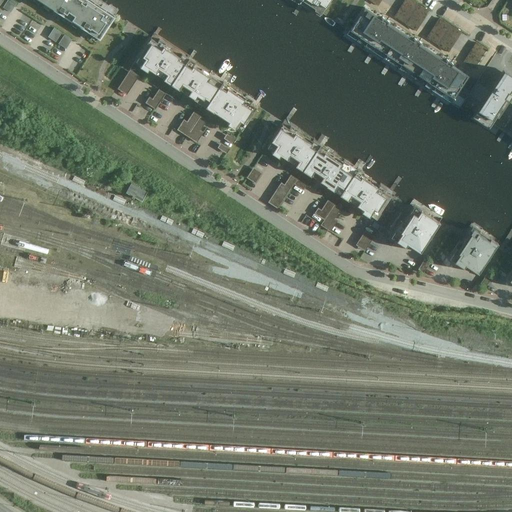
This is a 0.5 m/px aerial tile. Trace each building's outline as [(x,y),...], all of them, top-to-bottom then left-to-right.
[(16,3),(11,0),(7,0),(3,8),(10,13),(16,3)] [(115,17),(89,0),(34,0),(57,15),(85,33),(98,42),(115,17)] [(301,0),(321,13),(329,0),(301,0)] [(406,0),(396,16),(407,22),(419,3),(413,0),(406,0)] [(428,9),(419,3),(407,22),(417,28),(428,9)] [(464,72),(360,4),(345,29),(449,96),(464,72)] [(439,44),(451,25),(441,18),(428,37),(439,44)] [(462,31),(451,25),(439,44),(449,51),(462,31)] [(62,32),(54,28),(48,37),(56,42),(62,32)] [(72,39),(65,34),(59,44),(66,48),(72,39)] [(156,39),(138,66),(162,81),(186,97),(209,112),(233,128),(250,101),(156,39)] [(489,49),(476,41),(465,59),(477,67),(489,49)] [(511,102),(511,70),(503,64),(472,110),(496,126),(511,102)] [(138,76),(129,70),(118,88),(127,93),(138,76)] [(166,95),(157,90),(148,104),(157,109),(166,95)] [(186,136),(198,116),(192,112),(180,133),(186,136)] [(206,120),(198,116),(186,136),(195,142),(201,131),(199,130),(206,120)] [(284,122),(267,148),(290,163),(314,179),(337,194),(361,210),(379,184),(284,122)] [(256,184),(262,173),(253,168),(247,178),(256,184)] [(293,183),(295,179),(289,174),(269,202),(276,207),(293,183)] [(304,185),(295,179),(293,183),(302,189),(304,185)] [(149,194),(133,185),(128,195),(144,204),(149,194)] [(332,204),(326,200),(320,210),(317,208),(314,213),(323,218),(332,204)] [(438,223),(409,203),(389,234),(417,253),(438,223)] [(332,204),(323,218),(319,224),(330,231),(336,220),(334,219),(340,209),(332,204)] [(497,249),(469,230),(449,260),(477,278),(497,249)] [(364,250),(373,237),(364,231),(355,245),(364,250)] [(50,247),(0,233),(0,245),(48,258),(50,247)] [(157,273),(159,267),(129,256),(132,249),(114,243),(112,250),(121,253),(119,258),(157,273)] [(425,273),(431,263),(426,260),(420,270),(425,273)] [(489,287),(495,277),(490,274),(483,284),(489,287)]
